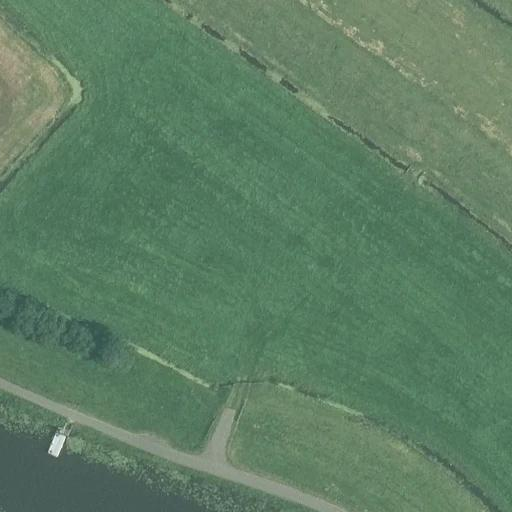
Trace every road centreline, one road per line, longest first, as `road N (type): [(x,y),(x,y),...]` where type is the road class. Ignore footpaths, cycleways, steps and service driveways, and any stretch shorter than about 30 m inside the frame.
road 1 (track): [(483,95),(240,383),(212,469)]
road 2 (unclassified): [(328,511),(71,413)]
